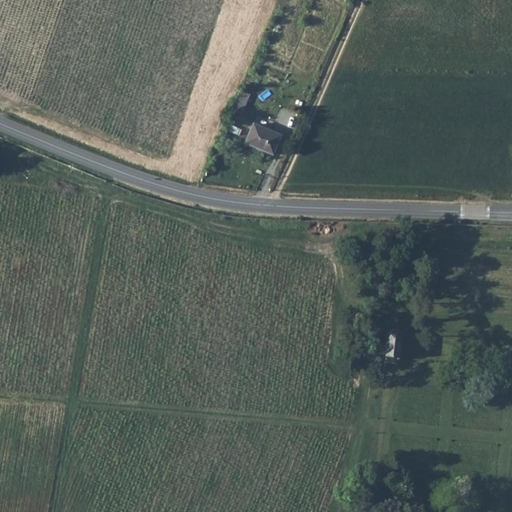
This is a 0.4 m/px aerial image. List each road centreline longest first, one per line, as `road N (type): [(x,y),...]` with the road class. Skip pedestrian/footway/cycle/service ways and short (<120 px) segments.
road 1 (tertiary): [(0,122),(219,201),(511,213)]
road 2 (track): [(269,207),(359,0)]
